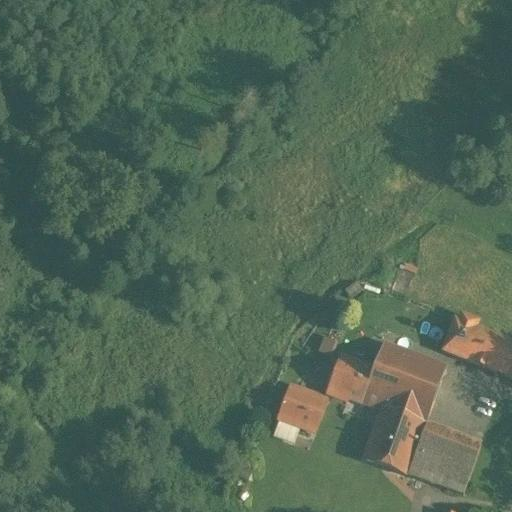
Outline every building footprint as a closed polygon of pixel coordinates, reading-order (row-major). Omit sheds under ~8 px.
[(460,318),(457,324),(453,323),(441,353),(467,363),(478,332),(474,330),(476,324),(460,318)] [(511,345),(478,332),(467,363),(511,379),(511,345)] [(372,374),(340,362),(328,396),(345,402),(347,399),(381,411),(401,354),(382,347),(372,374)] [(445,371),(401,354),(381,411),(363,460),(462,496),(480,447),(425,426),(445,371)] [(326,402),(290,389),(277,422),(313,435),(326,402)]
